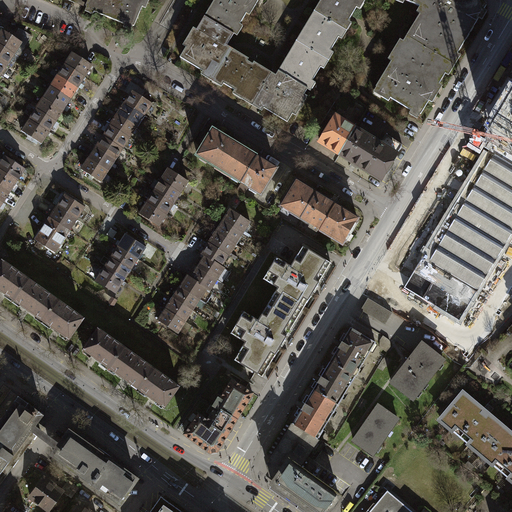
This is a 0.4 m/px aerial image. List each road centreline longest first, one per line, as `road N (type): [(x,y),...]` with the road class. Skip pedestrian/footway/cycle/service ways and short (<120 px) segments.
road 1 (residential): [(229,478),(392,210)]
road 2 (residential): [(392,210),(158,67),(120,59)]
road 3 (tertiary): [(229,478),(0,326)]
road 4 (residential): [(392,210),(511,13)]
road 5 (residential): [(175,252),(45,167)]
road 6 (residential): [(120,59),(58,159),(45,167)]
